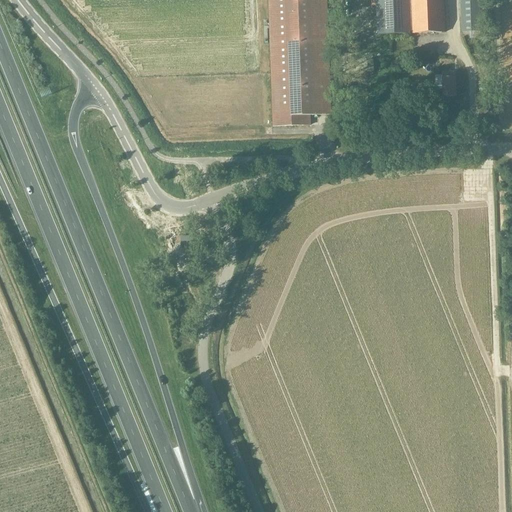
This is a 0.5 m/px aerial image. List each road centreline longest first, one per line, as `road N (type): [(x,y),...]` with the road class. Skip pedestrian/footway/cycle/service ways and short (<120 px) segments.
road 1 (trunk): [(190,511),(0,44)]
road 2 (trunk): [(191,511),(152,352),(74,143),(73,115),(96,90)]
road 3 (trunk): [(0,107),(164,511)]
road 4 (trunk): [(0,179),(147,511)]
road 5 (unclassified): [(258,511),(202,365),(205,326),(230,258),(212,197)]
road 6 (unclassified): [(511,148),(352,159),(212,197)]
road 7 (unclassified): [(212,197),(185,208),(159,200),(96,90)]
